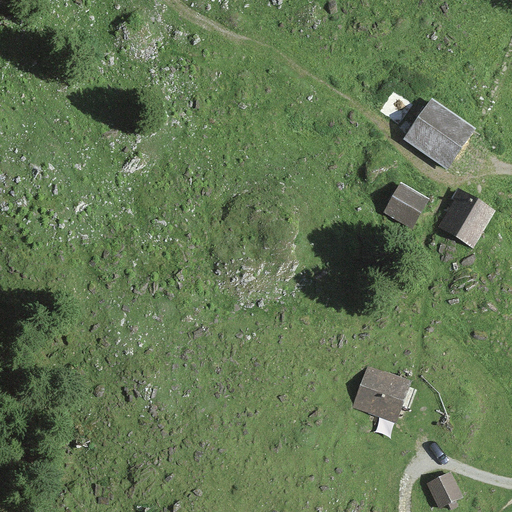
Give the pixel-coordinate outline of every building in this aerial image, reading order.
[(476,128),(432,100),(407,140),(450,168),(476,128)] [(434,204),(402,183),(384,212),(416,232),(434,204)] [(472,246),(492,211),(461,192),(440,227),(472,246)] [(412,383),(367,370),(357,408),(401,421),(412,383)] [(452,472),(429,483),(443,510),(466,499),(452,472)]
